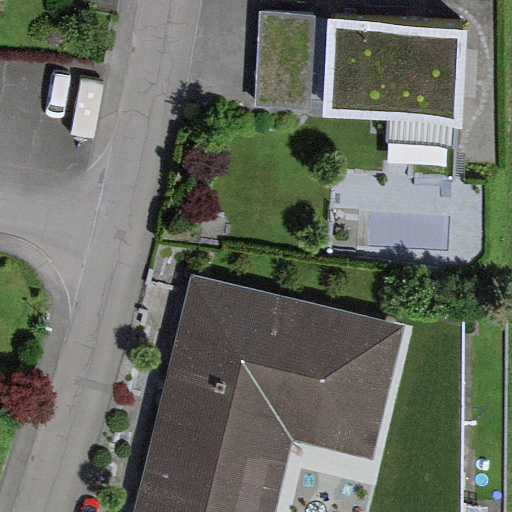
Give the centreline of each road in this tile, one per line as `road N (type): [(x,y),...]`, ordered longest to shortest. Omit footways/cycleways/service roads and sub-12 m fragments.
road 1 (residential): [(116,230),(37,511)]
road 2 (residential): [(156,0),(116,230)]
